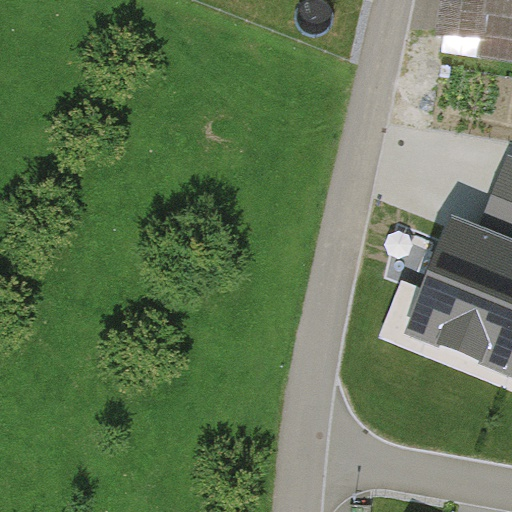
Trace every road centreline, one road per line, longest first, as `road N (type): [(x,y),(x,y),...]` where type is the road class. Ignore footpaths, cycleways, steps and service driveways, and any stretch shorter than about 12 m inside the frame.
road 1 (unclassified): [(394,0),(337,255),(306,448)]
road 2 (residential): [(306,448),(511,492)]
